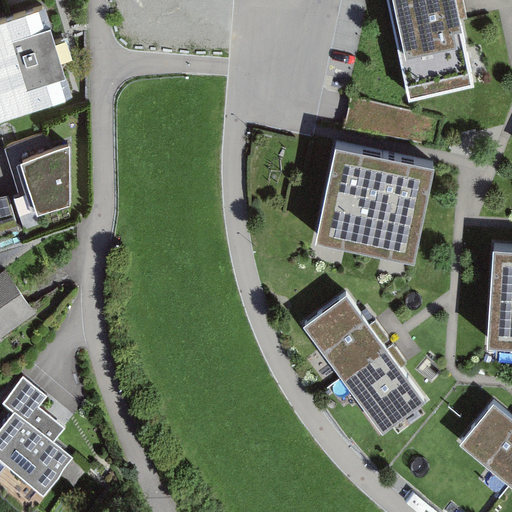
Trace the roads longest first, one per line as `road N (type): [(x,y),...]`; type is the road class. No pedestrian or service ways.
road 1 (residential): [(163,511),(124,425),(95,327),(101,62),(223,67)]
road 2 (residential): [(242,68),(236,212),(262,321),(321,429),(403,511)]
